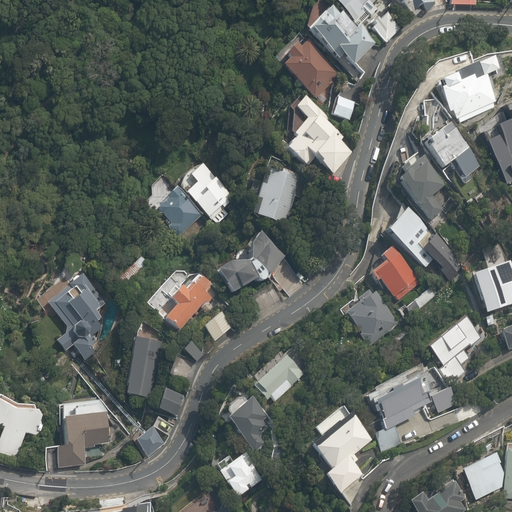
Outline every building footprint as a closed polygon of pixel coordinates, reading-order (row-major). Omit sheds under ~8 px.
[(330,0),(353,21),(363,10),(371,18),(377,11),(371,6),(376,0),(330,0)] [(394,0),(400,5),(412,19),(422,10),(425,14),(435,5),(428,0),(394,0)] [(341,55),(353,66),(374,44),(356,26),(351,32),(327,9),(307,30),(332,55),(337,59),(341,55)] [(385,45),(399,30),(382,15),(377,21),(374,18),(370,23),(374,26),(370,31),(385,45)] [(280,66),(314,99),(328,85),(327,84),(338,73),(304,41),(298,48),(294,44),(284,55),(288,59),(280,66)] [(457,119),(459,125),(472,120),(469,113),(468,113),(493,102),(476,62),(474,63),(470,56),(443,68),(446,76),(436,80),(440,88),(437,89),(448,112),(451,111),(455,120),(457,119)] [(302,98),(299,96),(288,108),(291,112),(291,132),(293,134),(292,134),(295,137),(293,140),(292,139),(288,143),(289,144),(285,149),(306,167),(314,158),(319,162),(318,163),(332,175),(350,153),(338,142),(342,137),(325,122),(328,119),(303,97),(302,98)] [(331,115),(347,120),(353,102),(336,97),(331,115)] [(423,101),(424,116),(433,115),(431,100),(423,101)] [(469,176),(481,167),(446,122),(427,136),(424,132),(419,136),(422,139),(420,140),(440,167),(447,162),(464,184),(470,178),(469,176)] [(511,133),(507,122),(495,127),(499,137),(487,141),(506,184),(511,181),(511,133)] [(396,177),(428,222),(443,210),(432,196),(445,185),(426,162),(428,161),(423,156),(408,167),(403,161),(398,165),(403,171),(396,177)] [(179,184),(214,224),(227,213),(223,208),(229,203),(226,200),(230,197),(201,164),(191,168),(185,173),(179,184)] [(281,174),(264,169),(250,214),(284,225),(299,180),(287,176),(289,171),(282,169),(281,174)] [(200,216),(179,193),(156,215),(177,238),(200,216)] [(473,198),(477,203),(484,197),(480,193),(473,198)] [(465,203),(469,208),(474,204),(470,199),(465,203)] [(382,228),(412,255),(426,240),(420,234),(425,228),(420,223),(420,222),(403,206),(382,228)] [(213,273),(230,293),(252,281),(256,282),(260,282),(270,275),(280,258),(256,233),(249,242),(246,248),(246,255),(247,261),(245,263),(241,262),(234,263),(228,264),(213,273)] [(482,250),(487,268),(508,261),(503,243),(482,250)] [(393,296),(397,301),(419,282),(396,254),(395,254),(389,247),(379,255),(383,261),(368,273),(375,281),(377,280),(392,297),(393,296)] [(153,272),(142,258),(118,277),(129,291),(153,272)] [(471,274),(485,313),(510,304),(507,295),(511,293),(511,272),(508,261),(487,268),(471,274)] [(429,276),(441,288),(449,279),(438,267),(429,276)] [(179,331),(213,289),(192,272),(170,301),(176,306),(165,320),(179,331)] [(107,306),(84,275),(46,303),(65,329),(55,337),(66,352),(73,346),(85,363),(97,355),(85,339),(105,325),(97,313),(107,306)] [(399,321),(376,290),(346,313),(368,343),(399,321)] [(216,342),(232,326),(220,314),(204,330),(216,342)] [(484,317),(487,327),(495,324),(492,315),(484,317)] [(467,319),(429,348),(443,367),(437,371),(444,381),(447,378),(457,391),(473,379),(461,364),(470,357),(464,350),(481,337),(467,319)] [(511,325),(499,331),(507,350),(511,347),(511,325)] [(159,341),(138,338),(129,396),(151,399),(159,341)] [(203,355),(191,343),(184,349),(196,362),(203,355)] [(274,402),(307,368),(290,352),(254,390),(265,401),(269,397),(274,402)] [(177,358),(170,374),(187,383),(195,367),(177,358)] [(406,373),(366,392),(374,407),(368,410),(373,421),(403,407),(400,400),(420,390),(415,381),(411,383),(406,373)] [(182,395),(166,391),(161,413),(177,416),(182,395)] [(44,440),(47,408),(16,405),(1,396),(0,401),(0,430),(3,432),(0,437),(0,450),(16,458),(25,438),(44,440)] [(255,400),(229,422),(255,452),(281,431),(255,400)] [(110,445),(107,417),(101,402),(67,406),(63,422),(66,449),(55,450),(58,469),(89,465),(87,447),(110,445)] [(322,438),(348,415),(339,405),(313,429),(322,438)] [(373,438),(356,417),(315,449),(331,470),(325,474),(341,494),(364,475),(355,464),(360,460),(355,453),(373,438)] [(164,440),(154,428),(136,442),(147,455),(164,440)] [(458,470),(474,500),(498,488),(499,474),(494,464),(495,463),(494,462),(497,460),(491,449),(478,456),(480,459),(458,470)] [(502,499),(511,498),(511,449),(503,449),(502,499)] [(248,450),(219,472),(238,497),(267,476),(248,450)] [(411,505),(415,511),(461,511),(471,506),(456,483),(433,498),(429,492),(411,505)]
